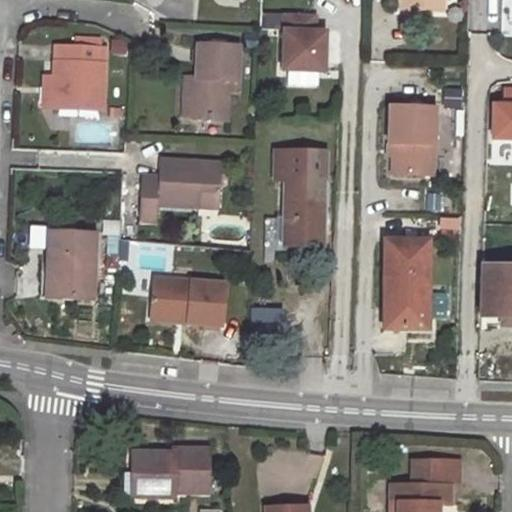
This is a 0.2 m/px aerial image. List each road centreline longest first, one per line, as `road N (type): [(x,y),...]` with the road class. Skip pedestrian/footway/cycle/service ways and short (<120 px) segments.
road 1 (tertiary): [(511,418),(208,398),(60,376)]
road 2 (unknown): [(479,416),(492,39)]
road 3 (residential): [(60,376),(51,511)]
road 4 (residential): [(122,23),(54,10),(4,17)]
